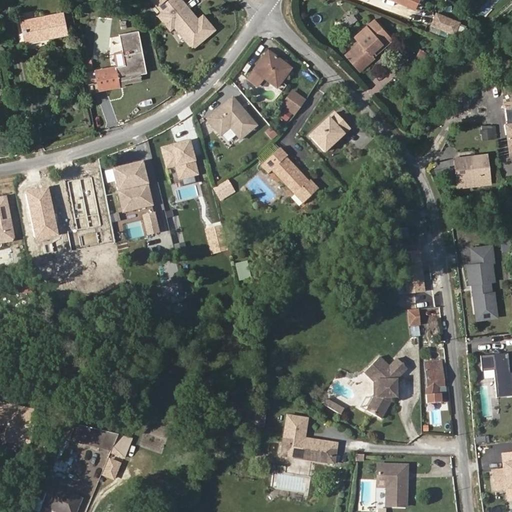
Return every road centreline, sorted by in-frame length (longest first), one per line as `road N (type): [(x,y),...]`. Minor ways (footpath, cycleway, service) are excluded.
road 1 (residential): [(469,511),(427,193),(387,134),(262,14)]
road 2 (residential): [(0,169),(151,123),(205,86),(262,14)]
